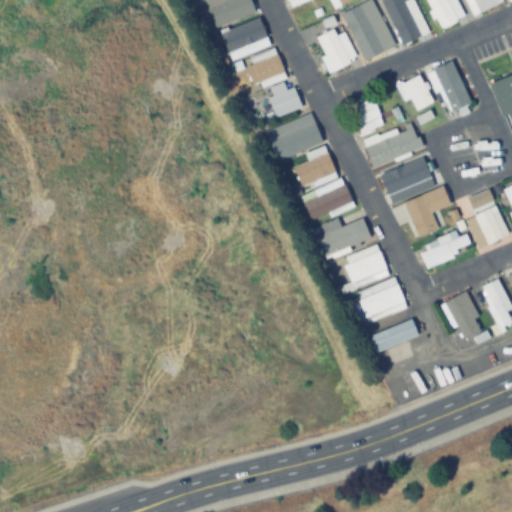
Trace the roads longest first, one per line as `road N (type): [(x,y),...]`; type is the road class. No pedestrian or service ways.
road 1 (secondary): [(131,511),(367,449),(511,388)]
road 2 (residential): [(263,0),(412,296)]
road 3 (residential): [(511,17),(315,104)]
